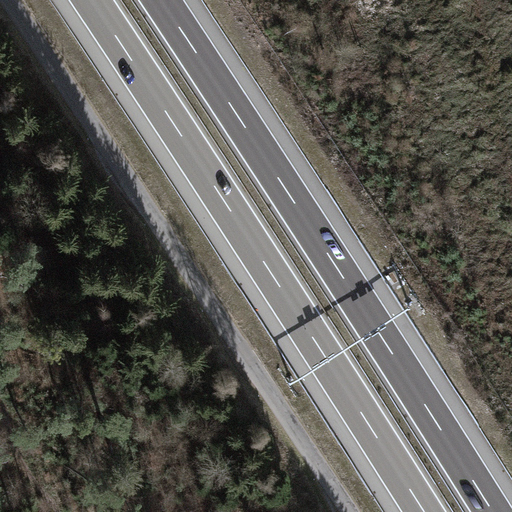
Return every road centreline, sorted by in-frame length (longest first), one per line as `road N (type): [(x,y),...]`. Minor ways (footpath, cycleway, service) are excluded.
road 1 (unclassified): [(10,0),(353,511)]
road 2 (motorway): [(90,0),(423,511)]
road 3 (motorway): [(494,511),(162,0)]
